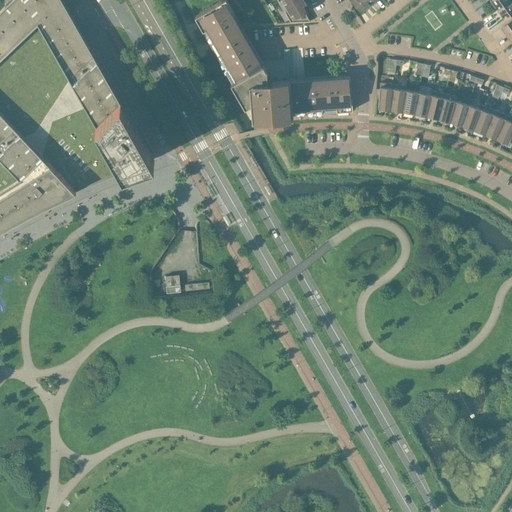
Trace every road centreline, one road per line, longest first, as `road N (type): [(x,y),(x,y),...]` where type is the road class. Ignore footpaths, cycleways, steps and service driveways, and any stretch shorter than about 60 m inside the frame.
road 1 (secondary): [(433,511),(140,0)]
road 2 (secondary): [(125,0),(413,511)]
road 3 (residential): [(511,76),(353,44)]
road 4 (residential): [(511,193),(463,171),(363,150)]
